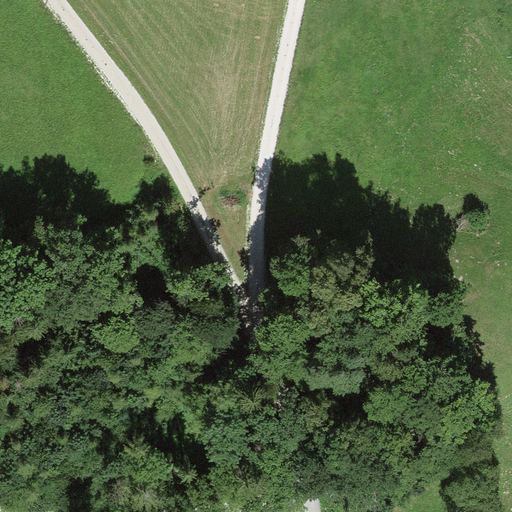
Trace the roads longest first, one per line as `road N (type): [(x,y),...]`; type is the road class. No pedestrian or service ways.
road 1 (track): [(53,0),(135,108),(247,316),(297,435),(305,511)]
road 2 (track): [(296,0),(260,184),(247,316)]
